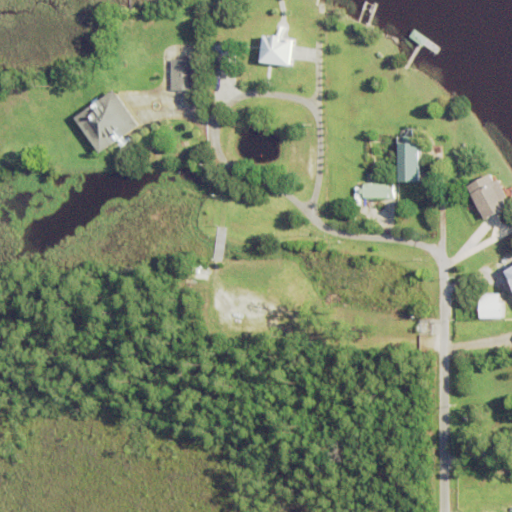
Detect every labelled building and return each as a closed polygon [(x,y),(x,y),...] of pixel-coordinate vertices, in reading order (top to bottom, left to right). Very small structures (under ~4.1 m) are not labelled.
[(411,37),(416,30),(429,40),(424,47),(411,37)] [(296,40),(293,67),(264,64),(267,37),(277,38),(278,37),(286,38),(286,39),(296,40)] [(214,70),(214,46),(237,46),(237,70),(214,70)] [(173,61),(198,61),(198,91),(173,91),(173,61)] [(78,119),(117,91),(142,127),(103,155),(78,119)] [(402,153),(401,153),(401,145),(407,145),(407,138),(418,138),(418,145),(422,145),(422,183),(402,184),(402,153)] [(502,182),(511,199),(506,201),(510,209),(488,221),(471,188),(494,176),(498,184),(502,182)] [(366,186),(368,186),(368,185),(375,185),(375,184),(396,184),(396,200),(366,200),(366,186)] [(361,203),(360,205),(356,203),(356,202),(353,201),(353,202),(345,199),(346,198),(347,193),(364,199),(362,204),(361,203)] [(505,304),(505,320),(483,321),(482,296),(502,295),(502,304),(505,304)]
